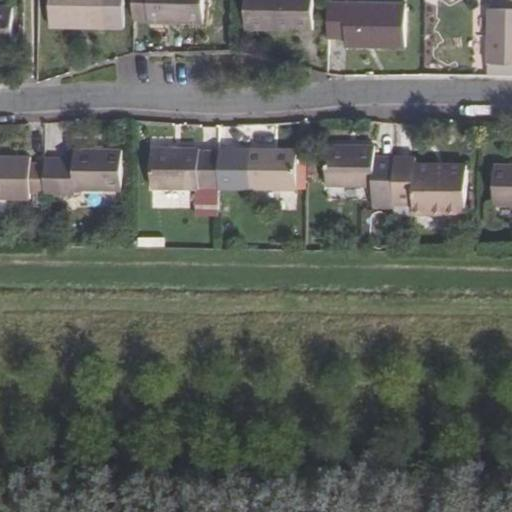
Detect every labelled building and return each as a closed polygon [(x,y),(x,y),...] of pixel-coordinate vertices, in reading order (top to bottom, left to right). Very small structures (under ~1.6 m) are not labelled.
[(120,28),(120,0),(47,0),(48,27),(120,28)] [(133,0),(134,19),(147,18),(148,21),(219,22),(219,0),(133,0)] [(312,30),(312,0),(245,0),(246,29),(312,30)] [(511,0),(489,0),(489,8),(511,8),(511,0)] [(405,4),(329,3),(328,37),(344,36),(344,45),(404,46),(405,4)] [(0,45),(12,46),(12,7),(0,7),(0,45)] [(488,33),(489,8),(473,8),(473,33),(488,33)] [(511,8),(489,8),(488,33),(488,76),(511,76),(511,8)] [(395,201),(396,159),(375,158),(376,146),(329,145),(328,186),(374,186),(374,208),(395,209),(395,201)] [(221,188),(221,151),(201,150),(200,148),(153,147),(152,187),(199,189),(198,216),(220,216),(221,188)] [(121,189),(122,149),(74,148),(74,158),(45,158),(45,164),(45,193),(45,202),(72,202),(72,187),(121,189)] [(296,150),(221,148),(221,151),(221,188),(295,189),(296,150)] [(31,192),(45,193),(45,164),(31,163),(31,157),(0,156),(0,196),(31,198),(31,192)] [(415,158),(396,159),(395,201),(414,200),(415,211),(466,213),(467,166),(415,164),(415,158)] [(511,165),(494,166),(493,207),(511,207),(511,165)]
